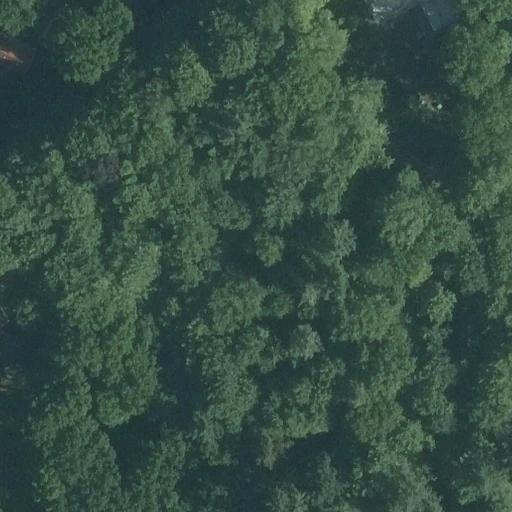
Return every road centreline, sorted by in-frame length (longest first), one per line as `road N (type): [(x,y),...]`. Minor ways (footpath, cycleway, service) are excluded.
road 1 (residential): [(0,146),(195,0)]
road 2 (residential): [(153,143),(371,138)]
road 3 (residential): [(511,222),(371,138)]
road 4 (residential): [(371,138),(307,0)]
